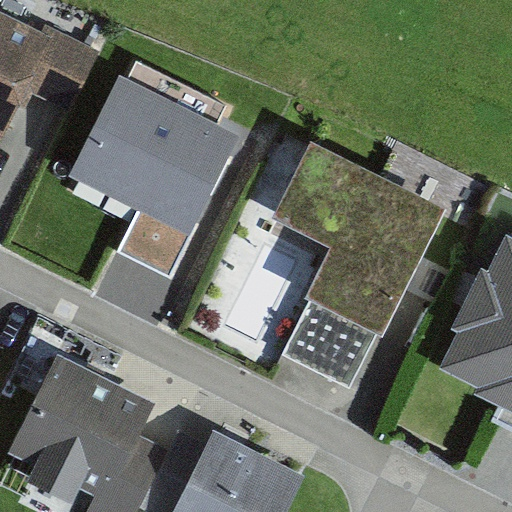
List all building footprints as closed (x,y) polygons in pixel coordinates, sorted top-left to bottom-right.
[(64,140),(91,80),(0,39),(0,148),(14,118),(64,140)] [(237,150),(124,94),(78,186),(141,218),(121,258),(170,283),(237,150)] [(384,325),(441,210),(312,147),(278,215),(339,245),(284,357),(335,381),(366,317),(384,325)] [(511,248),(492,287),(486,284),(449,362),(491,383),(487,391),(505,400),(494,424),(511,432),(511,248)] [(89,511),(141,511),(156,484),(122,466),(138,434),(46,388),(0,478),(0,482),(21,493),(13,510),(17,511),(66,511),(75,495),(93,504),(89,511)] [(173,511),(284,511),(289,502),(198,459),(173,511)]
